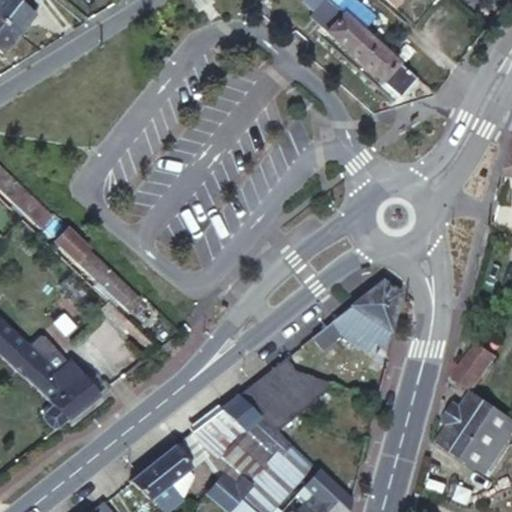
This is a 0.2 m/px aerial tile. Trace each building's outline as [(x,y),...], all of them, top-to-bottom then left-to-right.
[(0,0),(0,17),(19,33),(35,14),(16,0),(0,0)] [(322,0),(309,15),(400,97),(417,79),(370,37),(363,32),(327,0),(322,0)] [(357,0),(327,0),(363,32),(376,17),(357,0)] [(0,48),(3,52),(19,33),(0,17),(0,48)] [(0,190),(9,199),(20,188),(0,169),(0,190)] [(49,217),(20,188),(9,199),(39,228),(49,217)] [(89,251),(67,230),(55,243),(76,263),(78,261),(128,312),(139,301),(87,252),(89,251)] [(326,325),(313,335),(323,348),(339,335),(367,352),(374,340),(385,347),(402,291),(383,279),(361,296),(338,315),(326,325)] [(64,416),(69,421),(76,416),(90,404),(101,396),(69,365),(64,366),(55,357),(43,369),(0,328),(0,355),(19,373),(55,407),(64,416)] [(448,374),(474,392),(497,357),(477,344),(461,367),(452,362),(451,365),(448,374)] [(270,370),(237,396),(279,433),(335,382),(297,369),(286,356),(270,370)] [(482,475),(511,431),(511,417),(487,400),(474,392),(462,408),(454,403),(442,420),(449,425),(438,443),(482,475)] [(197,428),(188,436),(204,454),(221,474),(230,483),(240,494),(238,499),(251,511),(281,511),(270,502),(302,468),(309,460),(286,439),(279,433),(237,396),(231,401),(197,428)] [(51,427),(62,427),(69,421),(64,416),(55,407),(48,415),(47,422),(51,427)] [(152,464),(131,481),(163,511),(177,498),(190,475),(184,470),(204,454),(188,436),(166,452),(152,464)] [(320,470),(309,460),(302,468),(313,478),(320,470)] [(332,511),(346,511),(351,498),(327,477),(320,470),(313,478),(306,486),(318,498),(331,511),(332,511)] [(230,483),(221,474),(203,491),(224,511),(251,511),(238,499),(240,494),(230,483)] [(332,511),(331,511),(318,498),(311,504),(308,501),(297,511),(332,511)]
